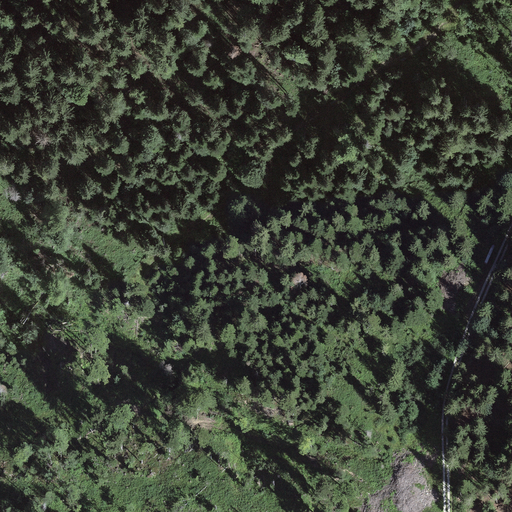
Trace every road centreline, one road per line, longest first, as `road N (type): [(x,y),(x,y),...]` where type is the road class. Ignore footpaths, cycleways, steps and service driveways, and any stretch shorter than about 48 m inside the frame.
road 1 (track): [(143,269),(230,199),(267,185),(284,137),(408,53),(464,0)]
road 2 (track): [(511,230),(449,389),(447,511)]
